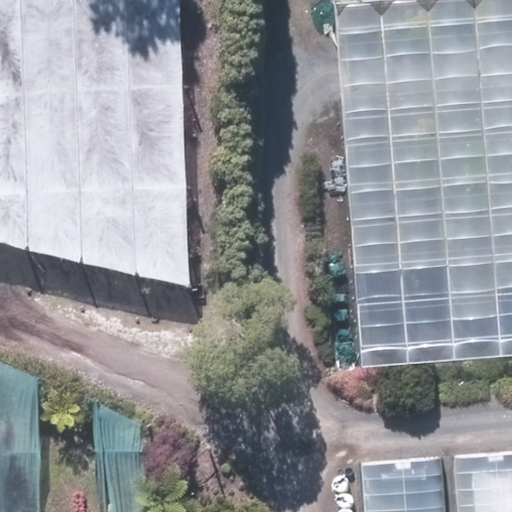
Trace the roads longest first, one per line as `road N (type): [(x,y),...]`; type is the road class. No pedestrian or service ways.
road 1 (track): [(291,511),(274,139),(284,103),(345,61),(511,48)]
road 2 (track): [(288,441),(511,422)]
